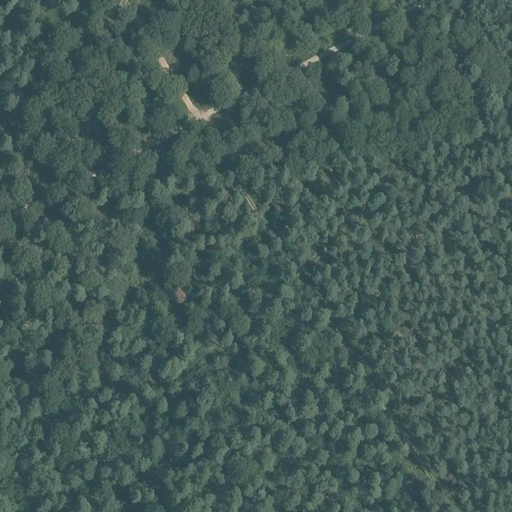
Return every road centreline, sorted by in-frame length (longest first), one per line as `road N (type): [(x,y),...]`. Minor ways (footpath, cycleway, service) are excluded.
road 1 (track): [(0,217),(429,0)]
road 2 (track): [(447,511),(190,120)]
road 3 (track): [(0,177),(34,72),(76,0)]
road 4 (track): [(114,0),(190,120)]
